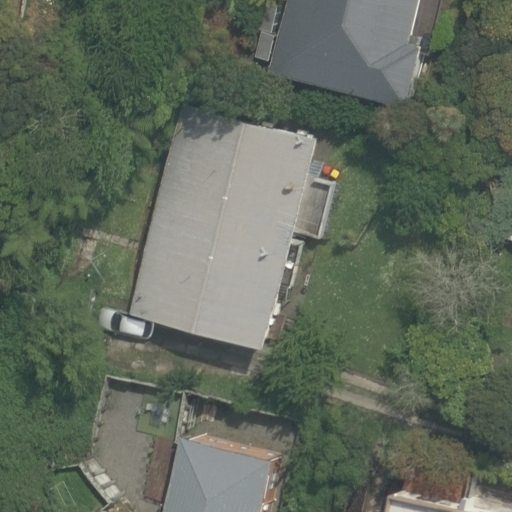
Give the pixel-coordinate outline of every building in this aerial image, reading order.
[(427,0),(294,0),(277,68),(419,103),(434,39),(419,35),(427,0)] [(274,342),(327,131),(190,97),(138,307),(274,342)] [(511,165),(501,213),(511,215),(511,165)] [(272,511),(287,449),(189,429),(171,511),(272,511)] [(442,511),(391,501),(388,511),(442,511)]
